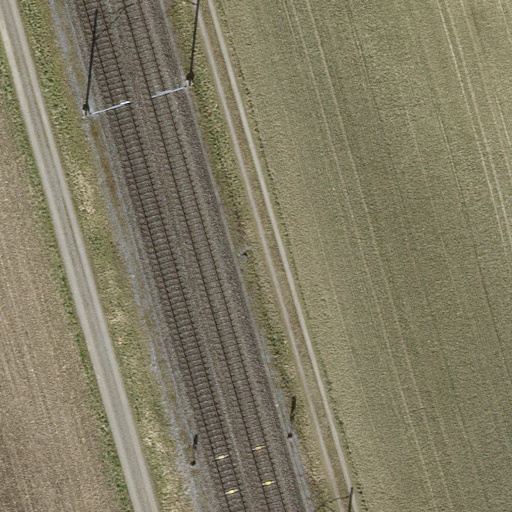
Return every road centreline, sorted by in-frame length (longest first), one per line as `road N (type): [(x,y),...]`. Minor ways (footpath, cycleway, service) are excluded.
road 1 (track): [(8,0),(157,511)]
road 2 (track): [(201,0),(347,511)]
